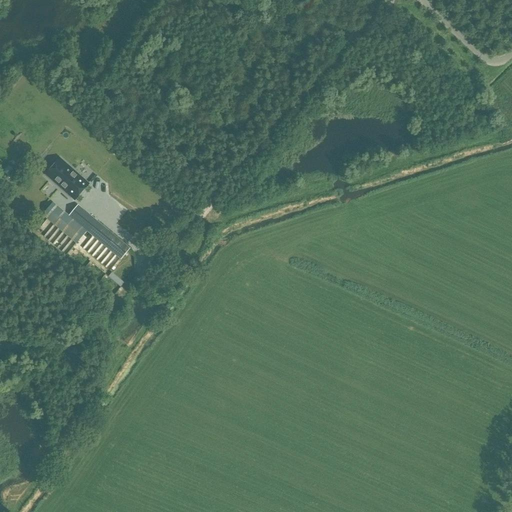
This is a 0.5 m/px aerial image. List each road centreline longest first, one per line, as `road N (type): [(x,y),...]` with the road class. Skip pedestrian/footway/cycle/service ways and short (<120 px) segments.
road 1 (track): [(393,0),(100,319)]
road 2 (track): [(209,200),(209,232),(20,511)]
road 3 (track): [(0,251),(44,271),(105,323),(114,379)]
